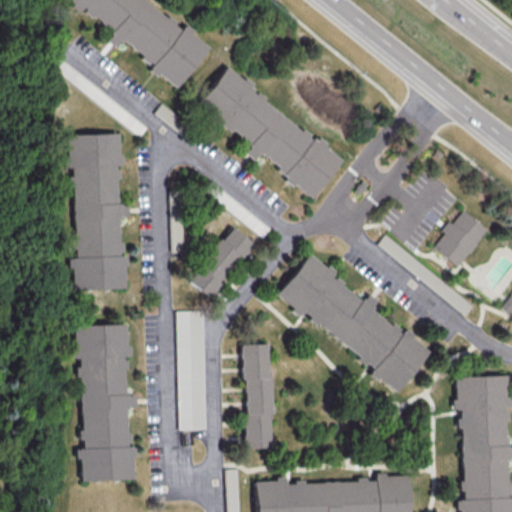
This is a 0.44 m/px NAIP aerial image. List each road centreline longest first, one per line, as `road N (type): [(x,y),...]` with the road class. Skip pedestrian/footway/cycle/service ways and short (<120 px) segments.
road 1 (residential): [(170,136),(154,158),(168,484),(212,481)]
road 2 (residential): [(328,220),(287,234),(69,51)]
road 3 (residential): [(212,481),(209,324),(287,234)]
road 4 (residential): [(328,220),(476,340),(511,354)]
road 5 (primary): [(334,0),(511,143)]
road 6 (residential): [(328,220),(355,212),(457,98)]
road 7 (residential): [(436,82),(359,165),(328,220)]
